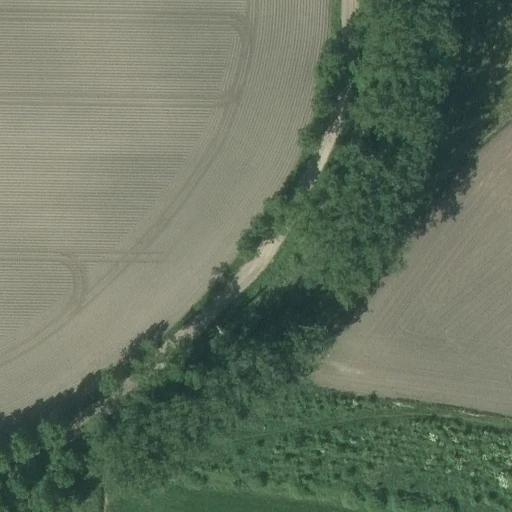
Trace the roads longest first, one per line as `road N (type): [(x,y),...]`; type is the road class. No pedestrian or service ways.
road 1 (track): [(155,429),(259,338),(332,233),(383,130),(391,0)]
road 2 (track): [(119,397),(190,344),(277,238),(346,120),(356,0)]
road 3 (track): [(155,429),(175,447),(205,448),(401,412),(511,427)]
road 4 (track): [(0,466),(119,397)]
